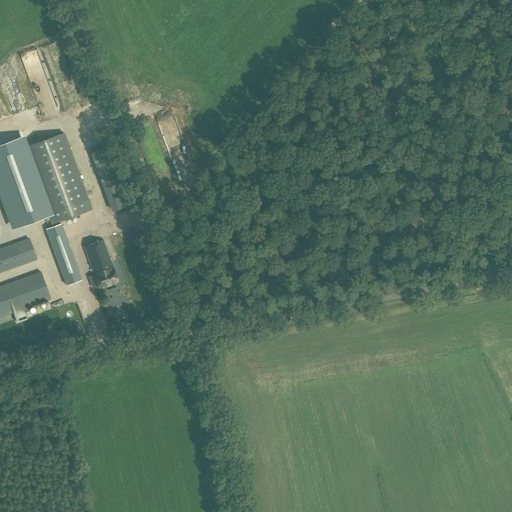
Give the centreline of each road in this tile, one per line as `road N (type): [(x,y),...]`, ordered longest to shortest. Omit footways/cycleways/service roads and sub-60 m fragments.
road 1 (unclassified): [(190,334),(60,0)]
road 2 (unclassified): [(190,334),(511,272)]
road 3 (track): [(359,0),(147,228)]
road 4 (unclassified): [(0,371),(190,334)]
road 5 (unclassified): [(235,511),(190,334)]
